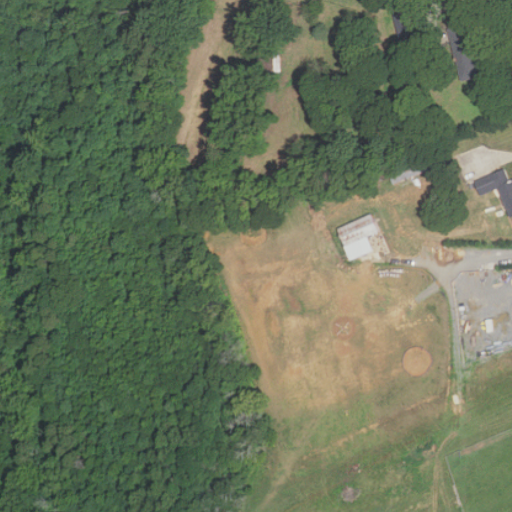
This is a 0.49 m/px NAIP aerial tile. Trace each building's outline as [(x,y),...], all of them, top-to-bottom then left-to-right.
[(477,77),(471,32),(453,34),(459,80),(477,77)] [(280,71),(280,55),(267,55),(267,71),(280,71)] [(388,169),(393,184),(426,171),(421,157),(388,169)] [(511,216),(511,179),(509,180),(505,169),(475,180),(480,195),(499,188),(510,217),(511,216)] [(379,230),(370,213),(338,230),(348,248),(379,230)]
